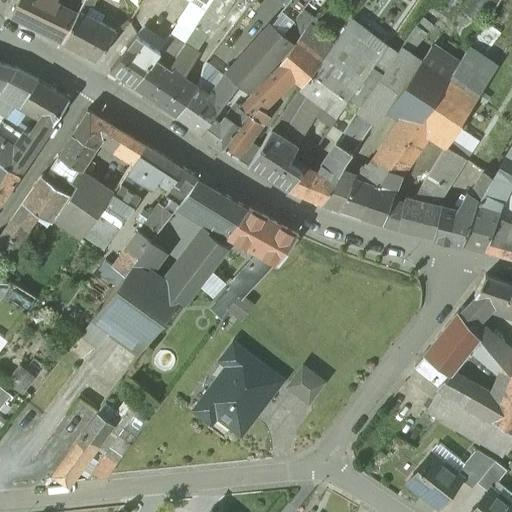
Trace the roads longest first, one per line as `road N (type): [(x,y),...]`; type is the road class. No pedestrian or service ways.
road 1 (residential): [(90,87),(271,196),(375,242),(452,258)]
road 2 (residential): [(0,504),(287,474),(318,455)]
road 3 (residential): [(318,455),(448,301),(452,258)]
road 4 (residential): [(90,87),(0,221)]
